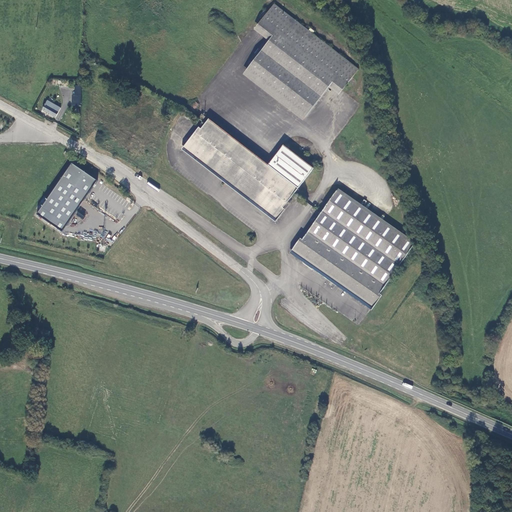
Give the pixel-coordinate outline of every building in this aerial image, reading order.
[(357,69),(273,4),(265,14),(262,12),(259,16),(262,19),(260,21),(275,32),(267,42),(243,73),(303,119),(327,87),(334,78),(344,85),(357,69)] [(253,30),(267,42),(275,32),(260,21),(253,30)] [(337,95),(344,85),(334,78),(327,87),(337,95)] [(71,105),(81,105),(81,85),(76,85),(76,91),(71,91),(71,105)] [(49,97),(47,101),(61,108),(63,104),(49,97)] [(61,108),(47,101),(42,110),(56,117),(61,108)] [(283,208),(313,169),(283,146),(268,165),(209,120),(201,129),(198,127),(181,149),(275,221),(285,209),(283,208)] [(72,164),(37,215),(62,232),(97,181),(72,164)] [(44,179),(22,165),(15,176),(36,190),(44,179)] [(415,243),(339,189),(303,240),(300,238),(290,252),(371,310),(382,295),(379,294),(415,243)] [(78,211),(76,214),(82,219),(85,216),(78,211)]
